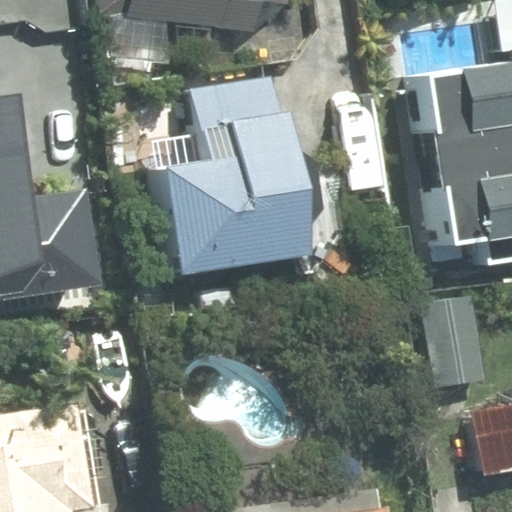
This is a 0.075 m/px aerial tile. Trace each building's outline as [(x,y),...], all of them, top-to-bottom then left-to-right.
[(87,0),(86,14),(232,31),(238,31),(240,0),(87,0)] [(511,59),(397,78),(424,246),(463,240),(467,265),(511,257),(511,59)] [(283,255),(252,78),(176,91),(188,159),(135,168),(153,277),(283,255)] [(0,94),(0,292),(99,280),(88,190),(33,197),(19,92),(0,94)] [(460,298),(406,305),(416,390),(471,383),(460,298)] [(178,387),(178,392),(179,399),(181,406),(184,413),(188,419),(193,424),(199,428),(206,431),(213,432),(220,433),(227,432),(234,430),(241,427),(247,423),(252,418),(256,412),(259,405),(261,398),(261,391),(260,384),(259,377),(255,370),(251,364),(246,359),(240,355),(233,352),(226,351),(219,350),(212,351),(205,353),(198,356),(192,360),(187,365),(183,371),(180,378),(179,385),(178,387)] [(511,403),(456,411),(464,473),(511,467),(511,403)] [(45,405),(0,411),(0,511),(36,511),(61,508),(45,405)]
